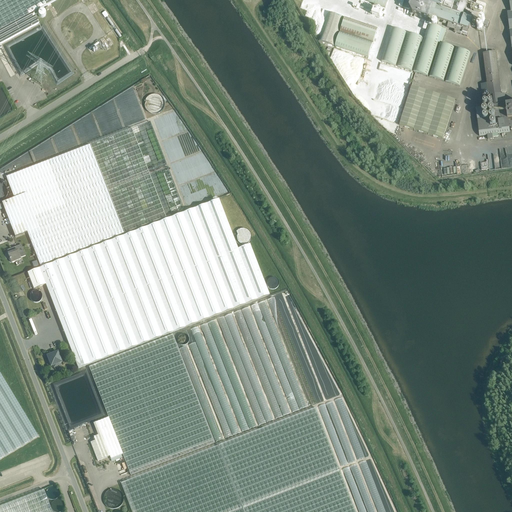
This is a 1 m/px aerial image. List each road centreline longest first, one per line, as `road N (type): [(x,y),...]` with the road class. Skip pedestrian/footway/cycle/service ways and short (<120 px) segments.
road 1 (track): [(249,5),(355,165),(409,193),(487,190)]
road 2 (unclassified): [(70,473),(0,288)]
road 3 (unclassified): [(0,138),(146,48)]
